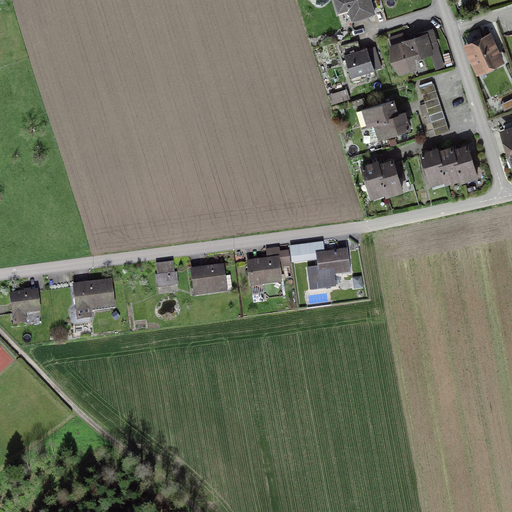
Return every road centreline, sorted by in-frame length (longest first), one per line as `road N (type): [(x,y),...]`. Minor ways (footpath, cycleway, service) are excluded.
road 1 (residential): [(0,274),(372,224),(503,194)]
road 2 (track): [(0,331),(78,411),(200,511)]
road 3 (residential): [(503,194),(450,29)]
